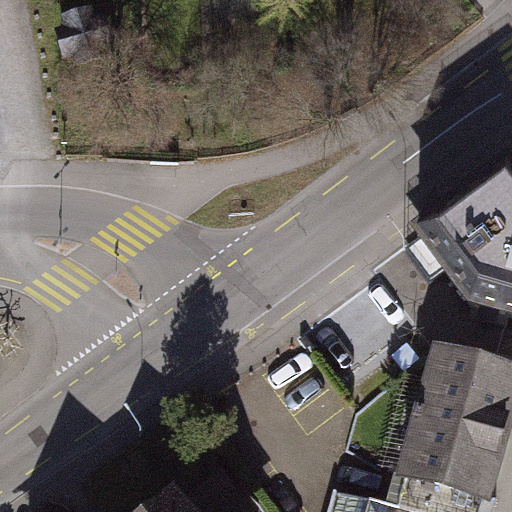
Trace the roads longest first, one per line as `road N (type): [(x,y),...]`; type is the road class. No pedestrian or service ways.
road 1 (tertiary): [(511,92),(228,296)]
road 2 (residential): [(228,296),(93,219),(0,218)]
road 3 (residential): [(0,256),(56,287),(128,370)]
road 4 (tertiary): [(128,370),(0,467)]
road 5 (tertiary): [(228,296),(128,370)]
